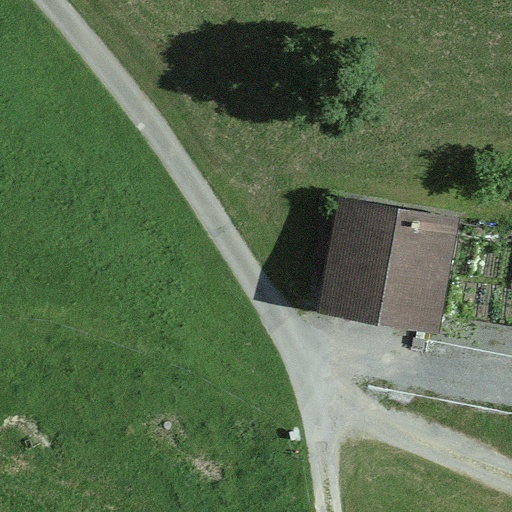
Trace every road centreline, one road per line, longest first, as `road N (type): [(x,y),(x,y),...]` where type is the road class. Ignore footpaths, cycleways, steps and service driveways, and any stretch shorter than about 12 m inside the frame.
road 1 (track): [(42,0),(169,148),(310,396),(334,511)]
road 2 (track): [(310,396),(511,488)]
